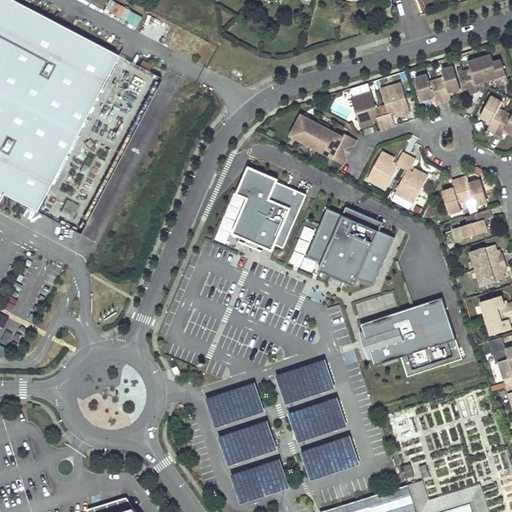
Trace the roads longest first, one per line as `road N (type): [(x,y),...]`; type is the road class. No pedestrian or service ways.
road 1 (residential): [(419,42),(283,85),(226,128),(128,353)]
road 2 (unknown): [(190,294),(202,268),(227,268),(311,306),(331,351)]
road 3 (unknown): [(190,294),(286,339),(304,359)]
road 4 (unknown): [(256,374),(178,333),(190,294)]
